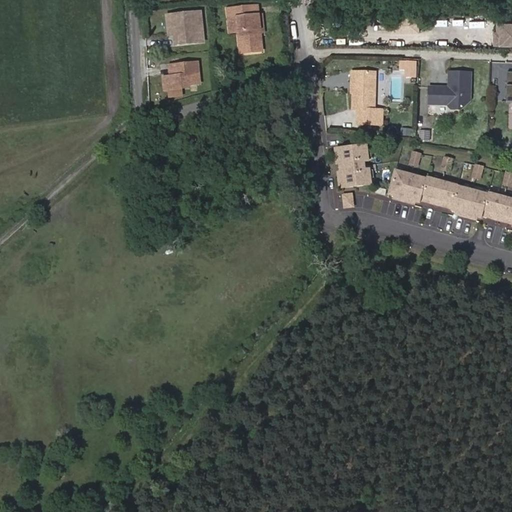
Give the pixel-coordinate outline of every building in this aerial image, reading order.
[(259,7),(229,10),(230,21),(238,21),(242,52),(263,50),(259,7)] [(198,10),(172,12),(173,32),(171,32),(172,42),(200,40),(198,10)] [(511,21),(506,22),(506,31),(503,31),(503,42),(511,41),(511,21)] [(168,73),(161,74),(162,86),(186,84),(186,81),(197,80),(196,59),(168,61),(168,73)] [(420,77),(421,60),(403,59),(403,68),(409,68),(409,76),(420,77)] [(472,72),(450,72),(450,87),(430,87),(430,104),(450,104),(450,105),(452,109),(462,109),(462,99),(467,100),(468,99),(471,99),(472,72)] [(373,75),(352,75),(351,98),(351,116),(356,116),(356,125),(381,125),(381,113),(373,113),(373,75)] [(467,100),(462,99),(462,109),(471,99),(468,99),(467,100)] [(369,147),(341,150),(345,188),(374,185),(372,170),(367,171),(366,162),(371,161),(369,147)] [(425,154),(417,151),(413,165),(422,167),(425,154)] [(457,159),(449,157),(445,170),(453,172),(457,159)] [(401,166),(393,195),(400,197),(400,199),(415,203),(415,201),(423,203),(424,200),(432,174),(401,166)] [(432,174),(424,200),(455,208),(463,181),(464,178),(433,169),(432,174)] [(495,190),(463,181),(455,208),(455,210),(463,212),(462,215),(478,219),(479,216),(486,218),(487,215),(495,190)] [(388,188),(377,185),(375,193),(386,196),(388,188)] [(495,190),(487,215),(511,221),(511,189),(496,186),(495,190)] [(354,195),(347,195),(348,207),(356,206),(354,195)]
